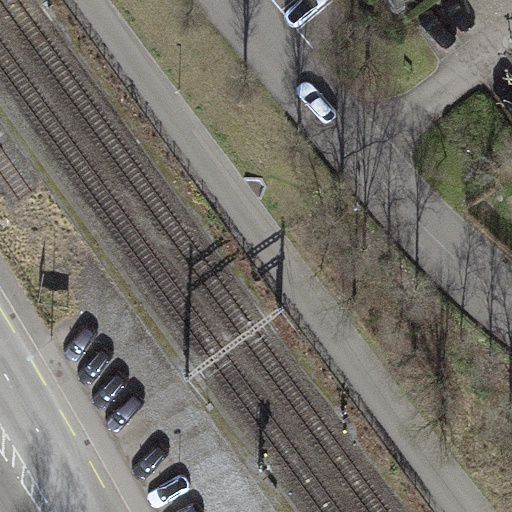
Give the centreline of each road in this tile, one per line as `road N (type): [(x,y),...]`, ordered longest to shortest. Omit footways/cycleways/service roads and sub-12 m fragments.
road 1 (residential): [(470,511),(94,0)]
road 2 (residential): [(511,304),(404,215),(230,0)]
road 3 (primary): [(82,511),(0,375)]
